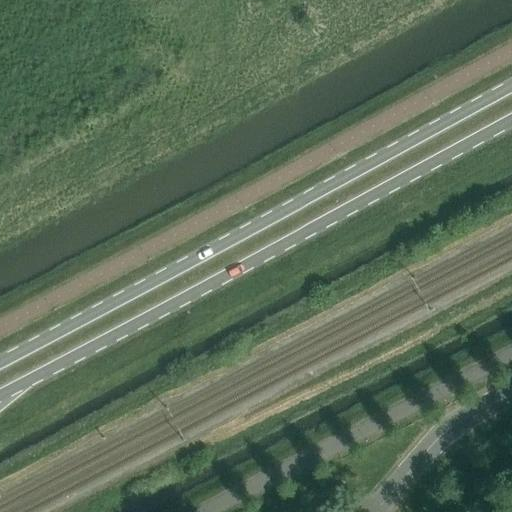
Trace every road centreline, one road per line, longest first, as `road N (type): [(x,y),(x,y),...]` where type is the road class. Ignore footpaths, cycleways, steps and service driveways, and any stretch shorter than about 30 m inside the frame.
road 1 (secondary): [(0,395),(511,119)]
road 2 (secondary): [(511,85),(0,361)]
road 3 (unclassified): [(511,394),(449,429),(377,511)]
